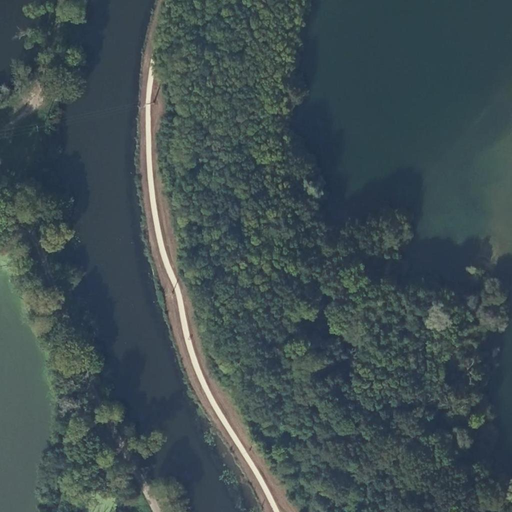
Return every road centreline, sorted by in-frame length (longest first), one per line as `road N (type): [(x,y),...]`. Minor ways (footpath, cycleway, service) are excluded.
road 1 (track): [(0,216),(27,221),(68,307),(97,421),(144,511)]
road 2 (track): [(0,138),(45,93),(67,0)]
